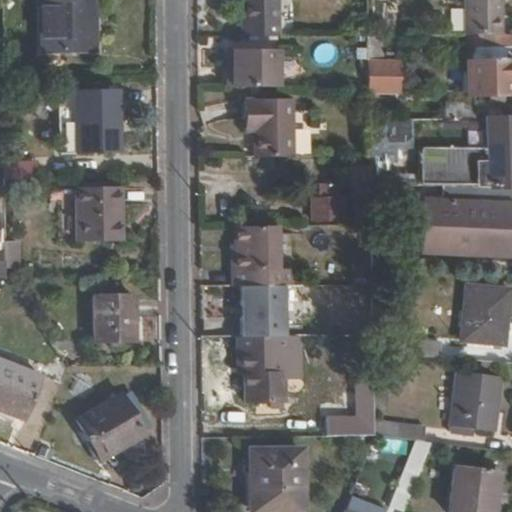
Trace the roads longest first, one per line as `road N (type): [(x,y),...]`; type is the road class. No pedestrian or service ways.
road 1 (residential): [(176,0),(181,511)]
road 2 (residential): [(121,511),(0,466)]
